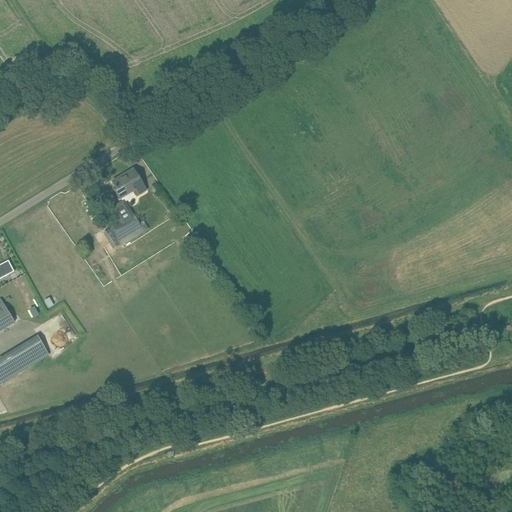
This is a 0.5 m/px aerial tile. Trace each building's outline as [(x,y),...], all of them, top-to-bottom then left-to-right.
[(122,177),(113,183),(115,187),(115,188),(113,189),(118,197),(120,200),(134,192),(136,195),(143,191),(145,190),(141,183),(138,178),(133,170),(122,176),(122,177)] [(118,240),(141,227),(133,215),(111,228),(118,240)] [(114,249),(120,245),(110,229),(104,232),(114,249)] [(5,256),(0,258),(0,272),(11,267),(5,256)] [(0,331),(14,322),(5,309),(0,301),(0,331)] [(38,336),(0,358),(0,384),(49,355),(38,336)] [(173,449),(173,448),(163,452),(164,454),(169,457),(173,455),(173,449)]
